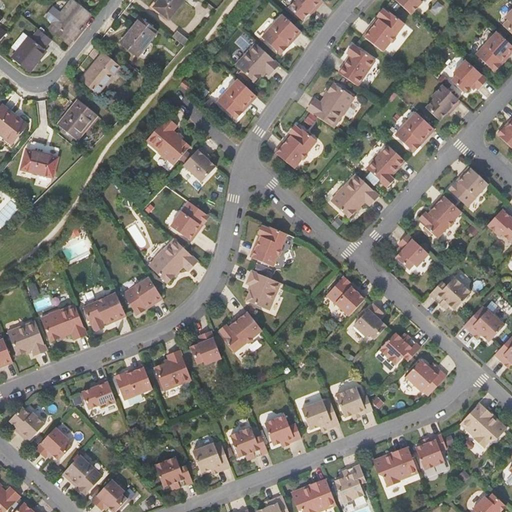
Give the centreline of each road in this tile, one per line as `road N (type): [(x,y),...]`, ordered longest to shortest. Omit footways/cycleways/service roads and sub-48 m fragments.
road 1 (residential): [(0,395),(169,320),(208,286),(244,155)]
road 2 (residential): [(478,369),(434,408),(167,511)]
road 3 (residential): [(244,155),(351,0)]
road 4 (residential): [(357,259),(478,369)]
road 5 (residential): [(357,259),(463,141)]
road 6 (residential): [(114,0),(48,81),(32,84),(0,65)]
road 7 (residential): [(244,155),(357,259)]
